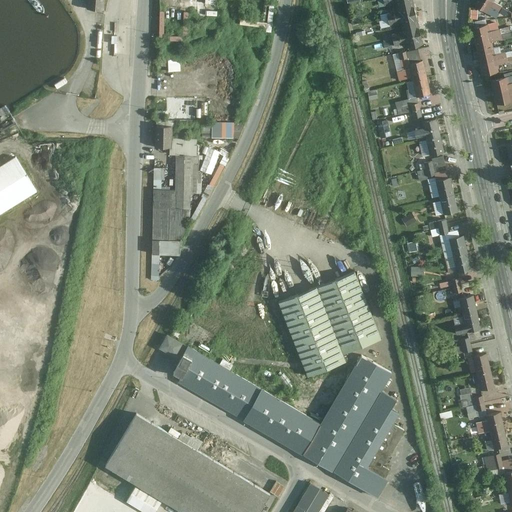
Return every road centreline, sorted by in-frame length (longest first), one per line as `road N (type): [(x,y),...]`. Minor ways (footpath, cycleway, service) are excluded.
road 1 (residential): [(145,0),(133,318),(123,362),(28,511)]
road 2 (secondary): [(468,130),(511,312)]
road 3 (secondary): [(446,0),(468,130)]
